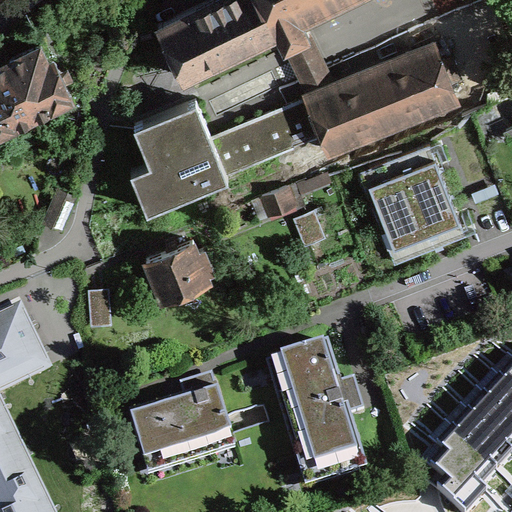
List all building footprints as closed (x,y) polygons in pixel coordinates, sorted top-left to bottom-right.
[(162,21),(157,23),(160,27),(161,27),(182,70),(180,71),(183,75),(187,73),(186,72),(277,28),(285,43),(308,31),(309,31),(302,16),(334,0),(207,0),(162,22),(162,21)] [(308,31),(285,43),(307,91),(333,81),(308,31)] [(212,134),(196,97),(134,122),(150,160),(131,168),(147,208),(228,175),(227,172),(294,145),(307,176),(350,158),(344,142),(441,103),(447,119),(462,113),(434,40),(333,81),(307,91),(308,95),(212,134)] [(18,53),(7,59),(32,111),(49,102),(51,107),(72,97),(64,80),(71,77),(67,68),(60,71),(57,65),(56,63),(54,61),(53,60),(50,59),(48,59),(40,43),(18,53)] [(85,79),(101,85),(113,57),(96,50),(85,79)] [(14,119),(32,111),(7,59),(0,62),(0,132),(16,124),(14,119)] [(393,257),(464,230),(430,143),(360,170),(393,257)] [(269,213),(294,203),(286,183),(262,193),(269,213)] [(57,190),(44,220),(60,227),(65,218),(74,197),(57,190)] [(312,210),(293,217),(303,243),(322,235),(312,210)] [(166,249),(146,257),(162,297),(209,278),(206,272),(214,269),(204,246),(197,249),(193,238),(166,249)] [(109,289),(88,289),(89,322),(110,322),(109,289)] [(53,368),(22,302),(0,312),(0,511),(57,511),(1,393),(53,368)] [(365,461),(350,412),(364,408),(363,406),(358,407),(354,393),(349,379),(340,381),(328,342),(281,356),(281,358),(282,358),(287,376),(277,379),(278,381),(302,457),(301,457),(302,459),(312,456),(318,474),(317,474),(317,476),(365,461)] [(504,511),(511,504),(511,368),(442,442),(451,450),(437,465),(451,478),(440,490),(463,511),(504,511)] [(211,369),(180,379),(184,393),(131,409),(150,470),(236,443),(217,382),(215,382),(211,369)]
